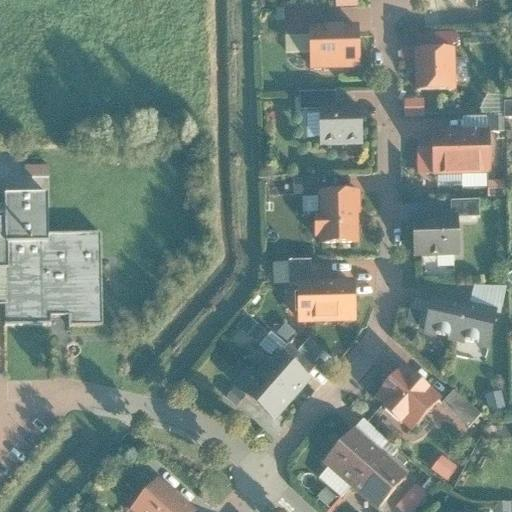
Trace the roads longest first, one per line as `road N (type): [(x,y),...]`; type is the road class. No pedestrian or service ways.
road 1 (residential): [(386,0),(383,316),(362,357),(261,476)]
road 2 (residential): [(261,476),(207,431),(143,407),(72,397),(0,410)]
